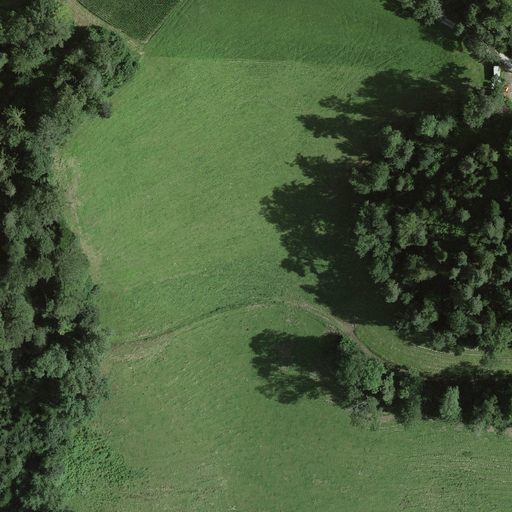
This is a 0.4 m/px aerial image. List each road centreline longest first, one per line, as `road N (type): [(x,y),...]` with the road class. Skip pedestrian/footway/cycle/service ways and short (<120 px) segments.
road 1 (track): [(0,338),(130,341),(231,308),(281,302),(323,313),(376,360),(415,379),(511,386)]
road 2 (track): [(395,0),(511,66)]
